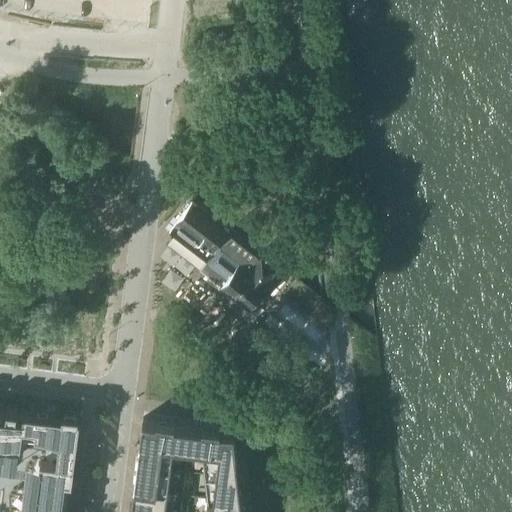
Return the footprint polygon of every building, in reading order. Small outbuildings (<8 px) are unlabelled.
[(192,201),(170,229),(207,259),(200,268),(221,285),(220,286),(248,308),(265,288),(265,287),(263,286),(275,270),(261,259),(260,258),(260,259),(259,258),(228,233),(229,230),(192,201)] [(0,511),(67,511),(69,502),(74,463),(80,417),(79,417),(78,417),(78,414),(76,413),(77,411),(64,409),(64,412),(62,412),(62,415),(24,410),(23,410),(21,409),(17,409),(17,405),(7,404),(7,408),(5,407),(1,407),(1,403),(0,402),(0,511)] [(143,417),(140,437),(173,442),(189,444),(202,445),(236,449),(233,429),(219,427),(220,424),(202,422),(202,425),(174,421),(174,419),(157,416),(156,419),(143,417)] [(136,451),(135,459),(137,459),(137,460),(170,464),(173,442),(140,437),(138,451),(136,451)] [(236,449),(202,445),(205,469),(238,474),(236,449)] [(135,464),(134,472),(136,472),(134,483),(168,487),(170,464),(137,460),(137,464),(135,464)] [(238,474),(205,469),(208,494),(241,498),(238,474)] [(134,483),(131,508),(163,511),(164,511),(168,487),(134,483)] [(208,494),(205,511),(243,511),(245,501),(241,501),(241,498),(208,494)]
